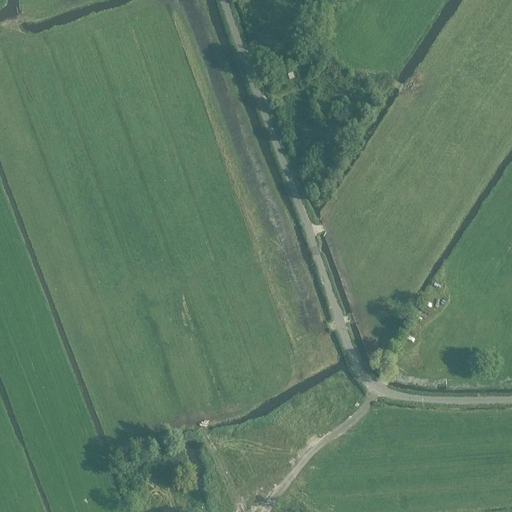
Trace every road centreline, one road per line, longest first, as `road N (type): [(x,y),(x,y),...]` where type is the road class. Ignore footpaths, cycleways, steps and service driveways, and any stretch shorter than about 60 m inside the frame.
road 1 (unclassified): [(511,400),(408,398),(365,380),(221,0)]
road 2 (track): [(0,270),(87,511)]
road 3 (track): [(265,511),(309,449),(350,422),(375,388)]
